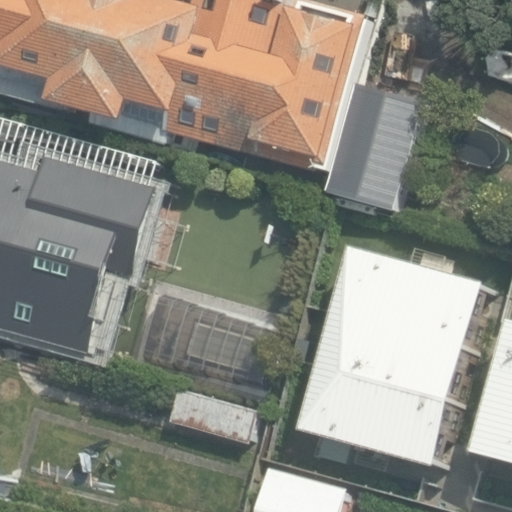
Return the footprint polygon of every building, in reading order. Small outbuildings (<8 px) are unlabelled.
[(378,14),(326,0),(198,0),(198,1),(193,0),(0,0),(0,86),(96,112),(93,124),(164,143),(167,134),(191,141),(193,134),(323,168),(324,164),(337,167),(378,14)] [(409,215),(431,133),(362,113),(340,196),(409,215)] [(0,324),(96,350),(119,267),(139,273),(163,183),(46,151),(42,165),(0,153),(0,324)] [(355,246),(302,433),(444,473),(497,285),(355,246)] [(511,341),(481,450),(511,458),(511,341)] [(175,417),(255,437),(263,406),(183,386),(175,417)] [(0,474),(18,479),(39,401),(0,390),(0,474)] [(348,511),(354,490),(276,471),(265,511),(348,511)]
